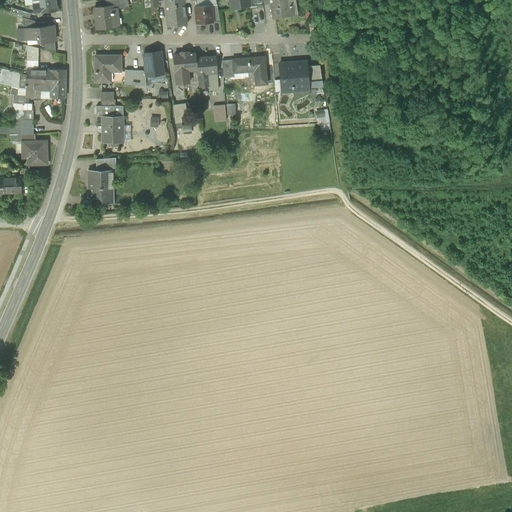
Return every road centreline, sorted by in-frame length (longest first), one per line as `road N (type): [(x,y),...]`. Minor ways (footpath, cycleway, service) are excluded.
road 1 (track): [(0,224),(333,192),(511,324)]
road 2 (tertiary): [(0,336),(66,165),(75,40)]
road 3 (residential): [(75,40),(314,39)]
